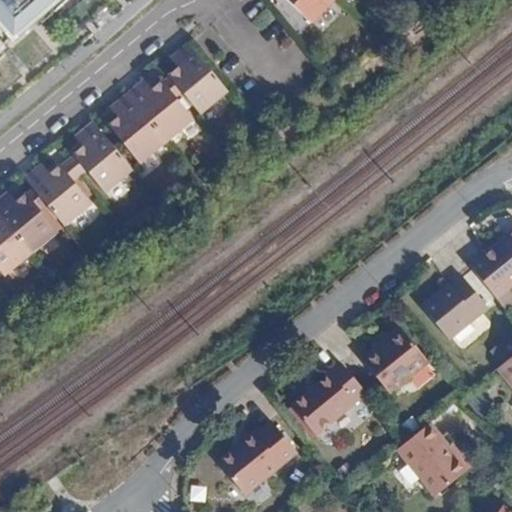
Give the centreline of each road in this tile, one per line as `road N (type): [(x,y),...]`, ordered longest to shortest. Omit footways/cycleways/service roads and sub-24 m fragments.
road 1 (residential): [(511,165),(182,440),(131,496)]
road 2 (residential): [(193,0),(170,10),(0,152)]
